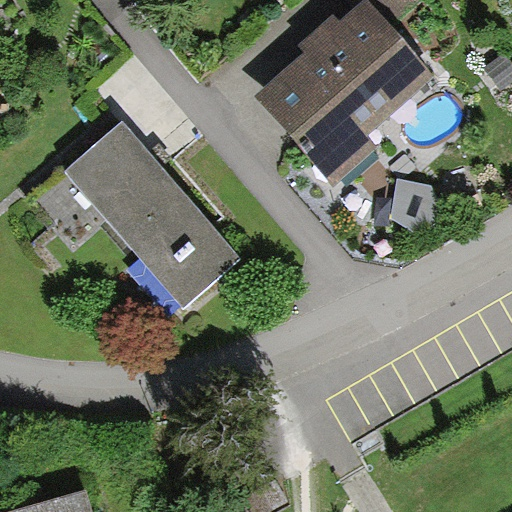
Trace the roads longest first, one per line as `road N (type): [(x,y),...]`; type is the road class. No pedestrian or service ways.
road 1 (residential): [(0,379),(163,384),(363,325),(511,233)]
road 2 (unknown): [(186,61),(363,325)]
road 3 (unknown): [(320,338),(410,511)]
